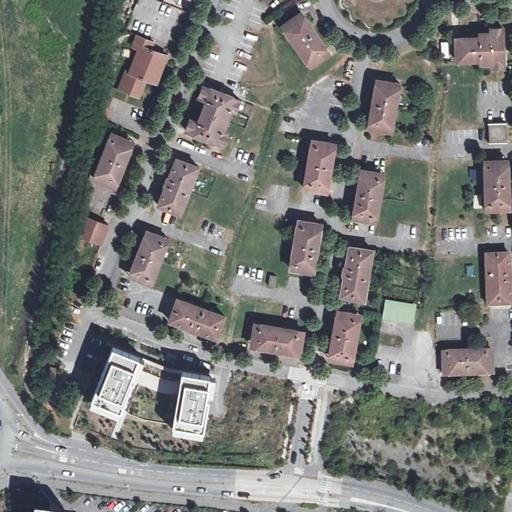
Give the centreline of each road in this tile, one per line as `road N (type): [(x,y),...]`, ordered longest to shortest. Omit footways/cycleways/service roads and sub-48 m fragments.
road 1 (residential): [(310,375),(369,38)]
road 2 (residential): [(212,0),(90,309)]
road 3 (tertiary): [(0,461),(174,489),(292,497)]
road 4 (residential): [(90,309),(212,358),(310,375)]
road 5 (residential): [(310,375),(434,397),(511,396)]
road 6 (tertiary): [(295,477),(121,462)]
road 7 (motorway): [(121,462),(43,433),(0,378)]
road 8 (tertiary): [(443,511),(384,491),(295,477)]
road 9 (tertiary): [(121,462),(6,428)]
